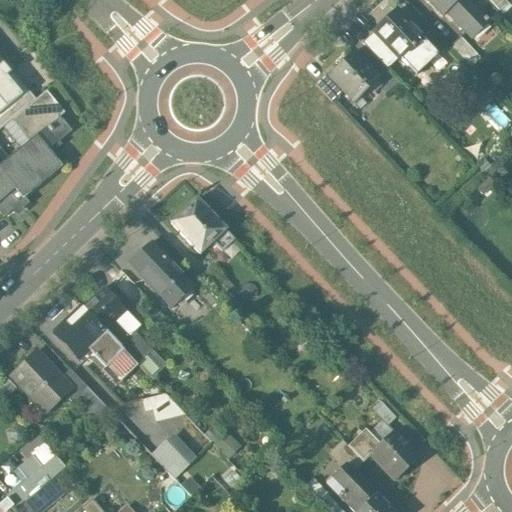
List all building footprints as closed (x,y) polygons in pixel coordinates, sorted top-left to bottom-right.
[(427,0),(442,16),(446,13),(459,0),(427,0)] [(488,22),(467,0),(459,0),(446,13),(471,39),(488,22)] [(423,37),(397,10),(373,32),(399,60),(423,37)] [(379,80),(354,53),(329,76),(344,91),(355,103),(379,80)] [(0,130),(11,121),(35,101),(0,59),(0,130)] [(344,91),(329,76),(328,74),(316,86),(332,103),(344,91)] [(35,101),(11,121),(29,143),(58,118),(59,118),(64,114),(46,92),(35,101)] [(0,166),(0,170),(24,199),(61,168),(47,152),(71,132),(59,118),(58,118),(29,143),(0,166)] [(24,199),(0,170),(0,215),(3,219),(12,211),(15,215),(22,209),(22,210),(28,204),(24,199)] [(198,204),(174,227),(183,237),(182,238),(190,247),(191,246),(201,256),(211,247),(219,239),(225,233),(198,204)] [(219,239),(211,247),(219,256),(228,248),(219,239)] [(193,288),(153,246),(131,267),(147,283),(171,309),(193,288)] [(147,283),(131,267),(125,273),(140,289),(147,283)] [(232,289),(215,270),(205,280),(222,298),(232,289)] [(139,294),(122,276),(114,283),(131,301),(139,294)] [(126,312),(104,289),(83,308),(105,332),(126,312)] [(105,332),(83,308),(82,308),(53,335),(82,364),(85,362),(91,361),(94,358),(105,370),(124,352),(105,332)] [(126,312),(105,332),(124,352),(138,366),(152,352),(135,333),(138,324),(126,312)] [(62,379),(36,352),(12,375),(35,399),(39,395),(52,409),(65,396),(72,403),(78,397),(62,379)] [(87,388),(71,370),(62,379),(78,397),(87,388)] [(297,389),(281,404),(286,410),(302,394),(297,389)] [(110,412),(90,391),(78,403),(97,424),(110,412)] [(143,398),(145,409),(156,408),(158,419),(175,417),(172,395),(143,398)] [(396,419),(381,402),(372,411),(387,427),(396,419)] [(217,427),(209,439),(233,456),(241,444),(217,427)] [(174,432),(152,453),(176,478),(198,457),(174,432)] [(393,433),(368,456),(393,483),(418,460),(393,433)] [(37,436),(20,451),(27,461),(32,457),(45,446),(37,436)] [(362,464),(341,442),(328,455),(341,469),(344,466),(352,473),(362,464)] [(6,499),(0,503),(0,511),(11,511),(14,510),(52,479),(65,468),(55,457),(42,468),(32,457),(27,461),(18,469),(27,480),(6,498),(6,499)] [(341,469),(326,484),(339,498),(358,480),(352,473),(344,466),(341,469)] [(52,479),(14,510),(16,511),(38,511),(63,492),(52,479)] [(374,497),(358,480),(339,498),(352,511),(391,511),(376,495),(374,497)] [(83,511),(101,511),(92,500),(82,509),(83,511)]
